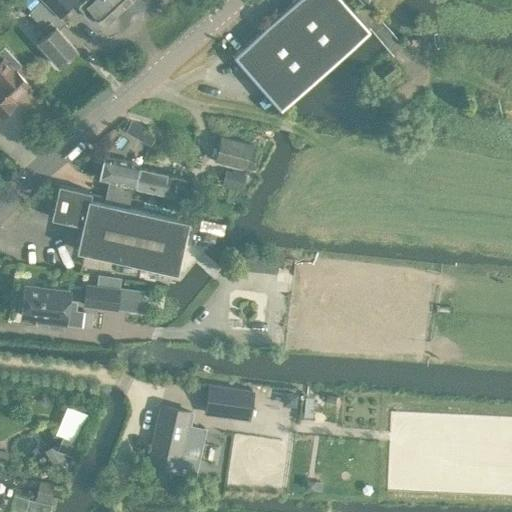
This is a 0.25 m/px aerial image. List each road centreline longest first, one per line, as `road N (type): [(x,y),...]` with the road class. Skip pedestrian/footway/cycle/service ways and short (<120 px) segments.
road 1 (track): [(511,177),(417,166),(186,102),(157,69)]
road 2 (tertiary): [(0,211),(237,0)]
